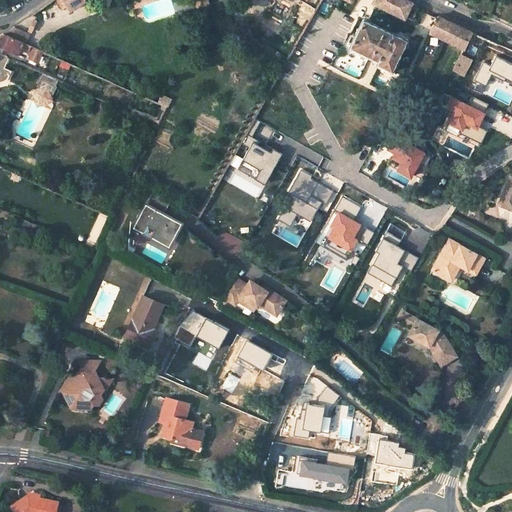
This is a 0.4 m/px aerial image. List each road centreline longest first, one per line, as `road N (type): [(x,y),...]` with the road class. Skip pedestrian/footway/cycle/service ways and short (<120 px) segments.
road 1 (unknown): [(357,66),(284,213),(282,239),(292,264),(317,286),(346,287),(429,215),(511,253)]
road 2 (tertiary): [(285,511),(0,454)]
road 3 (secondary): [(511,354),(436,502)]
